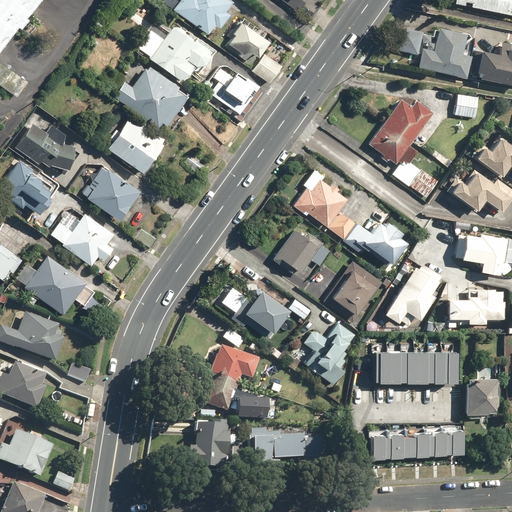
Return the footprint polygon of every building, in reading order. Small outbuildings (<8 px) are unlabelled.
[(0,0),(0,45),(34,0),(0,0)] [(170,10),(204,34),(211,24),(215,27),(225,13),(221,11),(228,0),(163,0),(173,7),(170,10)] [(278,0),(295,12),(302,2),(299,0),(278,0)] [(511,0),(452,0),(452,2),(511,14),(511,0)] [(146,59),(179,82),(191,66),(201,64),(206,56),(204,47),(193,39),(191,41),(170,26),(168,29),(154,19),(145,31),(152,36),(141,51),(148,56),(146,59)] [(222,47),(241,60),(246,52),(253,57),(265,41),(235,21),(224,37),(228,40),(222,47)] [(414,55),(420,30),(397,25),(391,49),(414,55)] [(459,53),(463,33),(435,27),(430,49),(420,46),(415,67),(463,78),(468,55),(459,53)] [(511,84),(511,48),(505,47),(503,54),(473,48),(468,71),(477,73),(476,78),(511,84)] [(248,71),(265,84),(279,67),(262,54),(248,71)] [(202,96),(225,115),(248,83),(224,65),(218,74),(212,68),(205,78),(211,83),(202,96)] [(158,121),(164,125),(184,95),(174,88),(176,86),(147,66),(145,69),(143,67),(130,86),(121,80),(110,97),(154,126),(158,121)] [(473,118),(475,97),(454,94),(452,115),(473,118)] [(392,164),(430,112),(413,100),(408,107),(398,99),(365,144),(392,164)] [(104,148),(139,172),(159,143),(157,142),(160,138),(127,115),(104,148)] [(64,169),(70,146),(57,142),(62,134),(49,125),(44,133),(30,123),(13,147),(37,163),(39,161),(45,166),(47,164),(64,169)] [(506,164),(511,168),(511,146),(496,135),(487,148),(479,142),(469,155),(498,176),(506,164)] [(423,198),(435,181),(400,157),(388,174),(423,198)] [(22,203),(36,213),(47,198),(45,192),(43,191),(45,188),(37,183),(36,177),(28,172),(30,168),(17,159),(0,182),(0,194),(19,208),(22,203)] [(84,198),(115,219),(135,190),(105,169),(103,170),(99,167),(81,193),(85,196),(84,198)] [(481,199),(499,212),(511,194),(511,190),(497,180),(493,185),(471,170),(462,182),(454,176),(444,190),(472,210),(481,199)] [(344,199),(334,191),(336,188),(328,182),(325,186),(316,179),(308,191),(302,187),(289,206),(302,216),(304,213),(339,238),(351,223),(335,211),(344,199)] [(446,196),(440,191),(436,189),(420,213),(436,224),(448,206),(442,202),(446,196)] [(59,244),(87,264),(94,255),(100,259),(109,247),(102,242),(109,233),(82,213),(69,231),(57,222),(48,234),(60,243),(59,244)] [(385,265),(402,240),(396,236),(399,231),(383,221),(380,225),(375,221),(367,232),(352,222),(339,240),(355,251),(358,246),(385,265)] [(298,273),(319,243),(303,231),(300,235),(290,229),(269,259),(287,272),(290,268),(298,273)] [(496,273),(502,236),(476,232),(476,235),(462,233),(461,235),(456,234),(451,257),(479,262),(477,270),(496,273)] [(0,276),(5,269),(8,271),(18,258),(0,245),(0,276)] [(21,287),(60,314),(71,298),(82,305),(91,291),(81,284),(83,281),(44,254),(21,287)] [(348,322),(378,281),(349,259),(318,300),(348,322)] [(425,296),(438,276),(419,264),(416,268),(411,265),(380,312),(394,321),(396,319),(405,325),(411,315),(416,318),(426,303),(425,296)] [(490,291),(490,287),(473,287),(473,289),(465,289),(465,298),(446,297),(445,317),(464,317),(464,322),(482,322),(482,317),(500,317),(501,291),(490,291)] [(264,338),(285,309),(256,289),(248,300),(244,297),(229,317),(239,325),(241,322),(264,338)] [(300,319),(307,310),(291,299),(285,308),(300,319)] [(0,343),(51,362),(60,338),(52,335),(55,325),(22,312),(15,332),(0,326),(0,343)] [(330,360),(350,333),(334,321),(322,338),(309,329),(300,341),(310,348),(300,363),(329,384),(341,368),(330,360)] [(234,349),(240,340),(225,329),(219,337),(234,349)] [(402,344),(386,344),(385,362),(402,362),(402,344)] [(247,379),(254,359),(217,346),(197,402),(224,411),(237,375),(247,379)] [(0,394),(33,408),(42,387),(37,385),(42,374),(12,362),(6,376),(0,373),(0,394)] [(65,374),(82,382),(88,370),(70,362),(65,374)] [(495,413),(496,377),(464,376),(463,413),(485,414),(485,412),(495,413)] [(362,391),(364,427),(401,424),(401,430),(419,428),(418,411),(421,411),(419,390),(380,392),(380,390),(362,391)] [(33,411),(47,417),(51,406),(37,401),(33,411)] [(95,404),(87,403),(85,418),(92,419),(95,404)] [(185,466),(222,468),(224,423),(192,422),(191,445),(186,445),(185,466)] [(0,460),(37,476),(50,445),(13,430),(6,446),(0,442),(0,460)] [(320,460),(318,439),(298,440),(298,434),(275,435),(275,431),(245,433),(247,465),(320,460)] [(50,483),(67,490),(72,478),(55,471),(50,483)] [(0,508),(0,511),(35,511),(43,494),(11,481),(0,508)]
